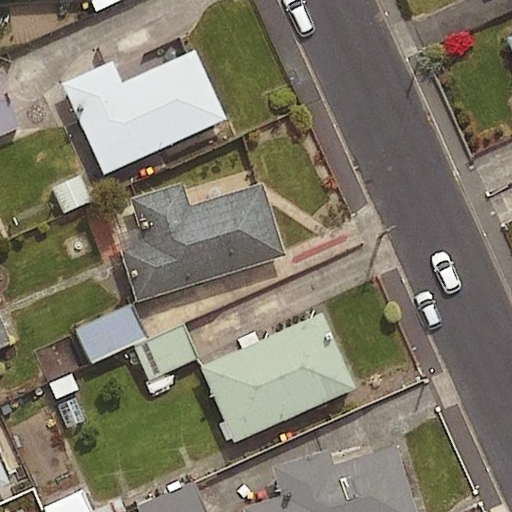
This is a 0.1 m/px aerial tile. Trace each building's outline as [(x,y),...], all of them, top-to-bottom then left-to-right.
[(98,175),(221,120),(190,50),(116,82),(107,61),(57,83),(98,175)] [(0,132),(14,127),(0,91),(0,132)] [(81,168),(49,184),(63,214),(95,199),(81,168)] [(177,183),(125,199),(139,245),(115,252),(130,302),(279,257),(257,184),(184,206),(177,183)] [(139,339),(126,306),(73,327),(86,360),(139,339)] [(350,388),(316,313),(195,368),(229,443),(350,388)] [(193,358),(180,326),(132,344),(144,377),(193,358)] [(325,450),(269,467),(279,499),(239,510),(239,511),(411,511),(391,445),(328,463),(325,450)] [(199,511),(186,481),(133,504),(135,511),(199,511)]
